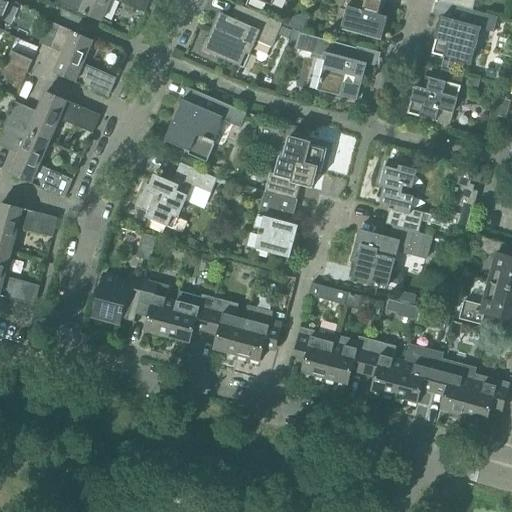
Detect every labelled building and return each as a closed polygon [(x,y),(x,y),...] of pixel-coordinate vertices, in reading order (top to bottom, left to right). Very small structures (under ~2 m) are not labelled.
[(0,0),(0,22),(9,2),(2,0),(0,0)] [(72,0),(70,7),(102,21),(111,0),(127,0),(131,1),(129,6),(146,13),(151,0),(72,0)] [(386,0),(347,0),(345,6),(348,7),(342,29),(382,40),(388,17),(379,14),(382,1),(386,2),(386,0)] [(440,0),(440,1),(473,10),(475,0),(440,0)] [(208,37),(202,52),(216,58),(217,56),(245,68),(257,40),(273,47),(283,23),(238,4),(232,17),(226,15),(221,12),(218,19),(210,38),(208,37)] [(473,10),(458,6),(454,19),(443,16),(433,53),(471,63),(475,48),(476,48),(482,28),(494,31),(498,17),(473,10)] [(308,18),(300,15),(293,18),(290,25),(302,30),(308,18)] [(40,43),(52,48),(62,26),(50,21),(40,43)] [(62,26),(52,48),(63,53),(55,73),(76,82),(77,80),(83,82),(82,84),(110,96),(118,77),(101,70),(99,74),(82,67),(94,40),(62,26)] [(289,39),(292,31),(283,27),(279,35),(289,39)] [(293,31),(289,46),(324,56),(323,59),(328,61),(320,90),(358,100),(368,63),(354,60),(357,48),(303,33),(293,31)] [(12,51),(7,63),(29,72),(34,60),(12,51)] [(29,72),(7,63),(1,74),(23,84),(29,72)] [(462,86),(431,77),(428,89),(416,86),(408,113),(451,124),(462,86)] [(481,81),(469,78),(467,86),(479,89),(481,81)] [(27,106),(18,128),(50,142),(62,115),(79,122),(77,126),(93,133),(102,115),(74,103),(73,105),(67,102),(68,100),(47,91),(38,111),(27,106)] [(165,140),(206,158),(212,143),(215,144),(216,141),(213,140),(222,119),(241,127),(247,112),(203,93),(197,105),(183,99),(165,140)] [(15,101),(6,123),(18,128),(27,106),(15,101)] [(0,135),(0,145),(8,149),(18,128),(6,123),(0,135)] [(18,128),(8,149),(19,154),(11,174),(32,183),(33,181),(39,184),(38,186),(66,198),(74,179),(57,172),(56,176),(39,169),(50,142),(18,128)] [(271,173),(266,191),(297,200),(298,199),(291,197),(295,183),(302,185),(313,188),(317,173),(320,174),(322,168),(328,149),(311,144),(312,142),(290,136),(284,157),(281,156),(276,174),(271,173)] [(147,183),(137,206),(148,211),(146,217),(151,219),(169,227),(174,229),(179,218),(187,200),(193,185),(212,193),(218,178),(181,162),(173,182),(155,174),(150,185),(147,183)] [(386,185),(380,206),(391,208),(387,223),(395,226),(419,232),(422,221),(424,213),(425,212),(422,208),(413,205),(415,196),(409,195),(411,187),(413,188),(418,170),(400,165),(399,169),(386,166),(381,184),(386,185)] [(455,229),(468,233),(479,191),(474,190),(475,185),(471,184),(474,172),(462,169),(449,219),(448,222),(456,225),(455,229)] [(297,200),(266,191),(257,225),(262,226),(255,249),(290,258),(299,225),(291,223),(297,200)] [(0,248),(12,252),(19,223),(37,228),(36,233),(54,237),(59,217),(30,210),(29,212),(23,210),(24,208),(1,202),(0,206),(0,248)] [(430,214),(428,222),(455,229),(456,225),(448,222),(449,219),(430,214)] [(357,243),(352,260),(358,262),(354,277),(388,286),(398,251),(427,258),(433,236),(419,232),(395,226),(391,238),(366,231),(360,230),(357,243)] [(136,259),(150,263),(157,237),(143,233),(136,259)] [(497,256),(490,282),(511,287),(511,257),(511,251),(511,244),(481,236),(477,251),(497,256)] [(0,248),(0,295),(1,295),(1,293),(7,295),(7,297),(36,305),(41,285),(24,281),(22,285),(5,280),(12,252),(0,248)] [(135,321),(137,313),(140,302),(146,279),(146,278),(132,275),(131,280),(105,274),(94,316),(121,323),(122,318),(135,321)] [(283,275),(277,299),(290,303),(297,279),(283,275)] [(146,279),(140,302),(137,313),(149,316),(145,329),(168,336),(178,300),(167,297),(170,285),(146,279)] [(511,287),(490,282),(484,305),(466,300),(461,318),(504,329),(507,318),(511,319),(511,287)] [(313,283),(309,296),(345,306),(348,293),(313,283)] [(178,300),(168,336),(170,337),(170,336),(191,342),(195,328),(198,318),(210,321),(216,297),(203,294),(202,296),(180,291),(178,300)] [(400,292),(397,301),(414,305),(416,296),(400,292)] [(236,354),(238,355),(247,319),(237,316),(240,304),(216,297),(210,321),(221,324),(215,348),(236,354)] [(390,300),(387,310),(399,313),(402,303),(390,300)] [(247,319),(238,355),(240,355),(261,360),(266,340),(278,343),(284,322),(272,319),(274,311),(251,305),(247,319)] [(419,309),(416,322),(446,330),(450,317),(419,309)] [(297,344),(294,355),(306,358),(303,372),(324,377),(324,378),(326,378),(337,335),(327,332),(326,333),(302,327),(297,344)] [(355,360),(367,363),(373,339),(360,336),(359,340),(337,335),(326,378),(328,379),(328,378),(349,384),(355,360)] [(393,396),(395,397),(405,361),(394,358),(397,346),(373,339),(367,363),(379,366),(372,390),(393,396)] [(419,403),(422,389),(425,378),(437,381),(443,358),(444,358),(445,354),(444,354),(409,345),(405,361),(395,397),(397,397),(419,403)] [(463,415),(465,415),(476,373),(478,367),(444,358),(443,358),(437,381),(448,385),(442,409),(463,414),(463,415)] [(476,373),(465,415),(467,416),(488,421),(492,408),(493,401),(505,404),(511,382),(476,373)]
